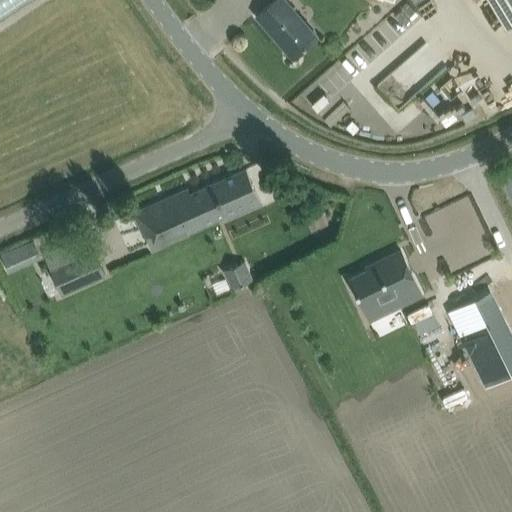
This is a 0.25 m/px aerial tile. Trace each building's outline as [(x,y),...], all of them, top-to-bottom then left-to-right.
[(0,0),(0,17),(29,0),(0,0)] [(273,0),(256,15),(277,39),(280,36),(295,54),(292,57),(293,58),(318,37),(285,0),(273,0)] [(511,0),(489,0),(507,29),(511,25),(511,0)] [(500,98),(511,86),(511,77),(501,65),(485,80),(500,98)] [(472,108),(461,114),(466,121),(476,114),(472,108)] [(188,189),(134,212),(142,231),(144,235),(149,233),(152,232),(155,238),(186,224),(189,230),(225,214),(226,217),(243,209),(261,201),(246,168),(190,193),(188,189)] [(321,216),(295,227),(303,248),(329,237),(321,216)] [(276,235),(285,259),(303,252),(293,228),(276,235)] [(67,246),(44,252),(59,290),(105,273),(96,248),(73,259),(67,246)] [(1,254),(7,270),(20,265),(13,249),(1,254)] [(378,266),(350,279),(369,318),(398,305),(396,301),(403,297),(404,301),(421,293),(401,251),(377,263),(378,266)] [(244,260),(224,269),(232,286),(252,277),(244,260)]
